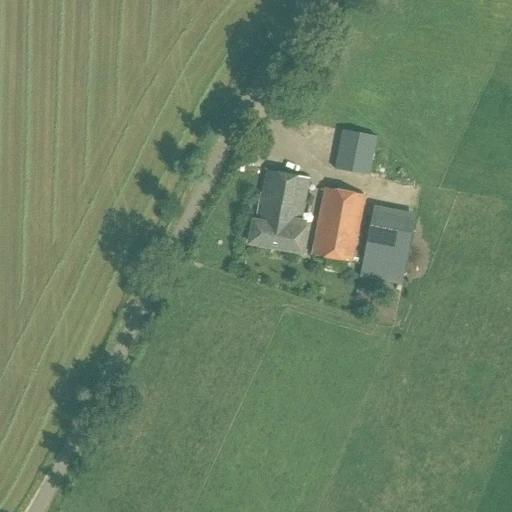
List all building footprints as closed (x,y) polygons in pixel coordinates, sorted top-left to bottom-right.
[(387,179),(394,139),(341,130),(333,169),(387,179)] [(421,167),(418,185),(510,201),(511,187),(511,170),(464,162),(467,145),(429,138),(426,154),(410,152),(408,165),(421,167)] [(304,230),(306,220),(302,220),(310,178),(251,167),(247,187),(261,191),(255,221),(254,221),(250,243),(299,252),(303,229),(304,230)] [(354,262),(366,195),(325,188),(311,257),(354,262)] [(402,285),(410,241),(416,213),(374,205),(360,278),(402,285)] [(413,255),(413,273),(432,273),(432,255),(413,255)]
